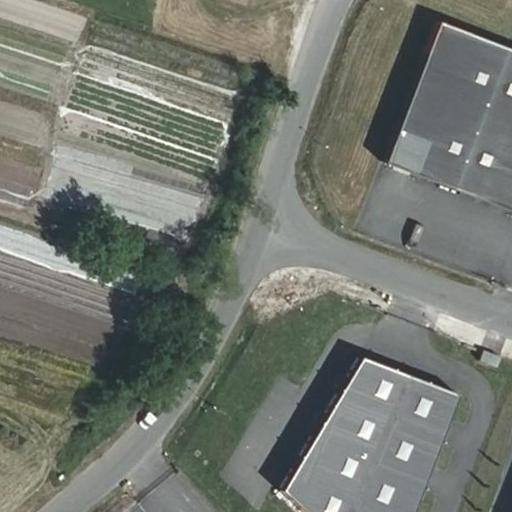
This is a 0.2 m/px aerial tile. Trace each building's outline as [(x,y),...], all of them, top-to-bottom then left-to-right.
[(511,52),(433,23),(415,72),(484,97),(511,107),(511,52)] [(415,72),(380,165),(449,191),(484,97),(415,72)] [(449,191),(511,214),(511,107),(484,97),(449,191)] [(411,511),(454,396),(331,350),(277,493),(298,511),(411,511)] [(498,359),(480,352),(476,363),(493,370),(498,359)]
